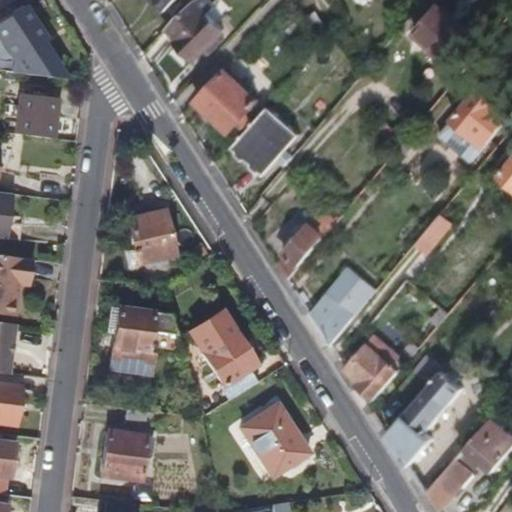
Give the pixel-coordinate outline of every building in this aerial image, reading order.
[(161,13),(173,0),(144,0),(149,4),(150,3),(161,13)] [(218,35),(223,30),(204,11),(213,1),(211,0),(192,0),(165,27),(175,37),(172,42),(192,62),(207,47),(211,51),(222,39),(218,35)] [(470,36),(437,7),(412,36),(445,65),(460,47),(470,36)] [(44,39),(23,8),(0,22),(0,40),(12,58),(10,74),(57,80),(58,69),(46,52),(44,53),(38,43),(44,39)] [(483,48),(470,36),(460,47),(474,59),(483,48)] [(249,111),(258,100),(225,69),(196,101),(229,132),(241,119),(246,124),(254,115),(249,111)] [(505,123),(508,119),(497,110),(498,108),(478,91),(449,126),(480,152),(482,150),(505,123)] [(50,137),(55,98),(18,93),(13,133),(50,137)] [(282,152),(296,137),(266,108),(231,146),(262,174),(275,160),(282,167),(289,158),(282,152)] [(394,153),(401,145),(376,118),(368,127),(385,143),(384,144),(394,153)] [(492,158),(511,134),(511,129),(505,123),(482,150),(492,158)] [(511,160),(496,179),(511,193),(511,160)] [(0,238),(13,240),(15,224),(4,222),(8,194),(0,192),(0,238)] [(315,246),(338,219),(323,206),(276,262),(286,279),(315,246)] [(172,255),(163,211),(124,219),(133,263),(172,255)] [(423,263),(449,233),(436,222),(411,252),(423,263)] [(0,317),(12,319),(18,278),(28,279),(31,259),(0,255),(0,317)] [(348,268),(309,314),(329,346),(376,292),(348,268)] [(155,299),(161,298),(156,280),(142,280),(141,292),(153,292),(155,299)] [(446,315),(427,298),(420,306),(439,323),(446,315)] [(178,356),(164,309),(104,303),(101,330),(110,331),(107,365),(146,369),(148,350),(143,348),(143,343),(170,346),(172,353),(178,356)] [(256,365),(226,310),(191,330),(228,397),(256,382),(248,369),(256,365)] [(0,374),(7,375),(13,323),(0,321),(0,374)] [(367,405),(399,368),(368,342),(345,368),(359,380),(355,385),(367,405)] [(407,410),(440,373),(442,370),(426,356),(392,397),(407,410)] [(407,467),(430,440),(423,434),(461,391),(440,373),(407,410),(386,433),(407,467)] [(0,424),(13,426),(17,388),(0,385),(0,424)] [(306,452),(275,404),(239,427),(270,475),(306,452)] [(151,426),(153,410),(135,408),(125,406),(123,424),(151,426)] [(490,470),(511,445),(511,436),(490,417),(464,447),(490,470)] [(148,448),(150,433),(103,427),(97,472),(136,477),(140,447),(148,448)] [(0,474),(7,475),(11,442),(0,440),(0,474)] [(456,495),(474,475),(454,458),(436,478),(454,493),(456,495)] [(436,511),(438,511),(454,493),(436,478),(424,492),(436,511)] [(126,511),(127,501),(100,498),(98,511),(126,511)]
